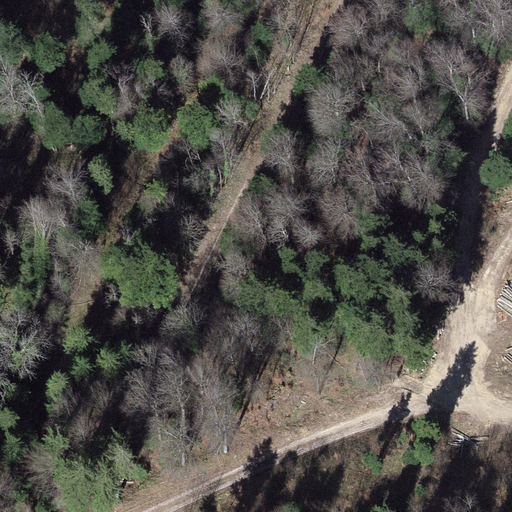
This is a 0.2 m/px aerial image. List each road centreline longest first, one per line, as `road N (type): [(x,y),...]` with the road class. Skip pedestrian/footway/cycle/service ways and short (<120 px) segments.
road 1 (track): [(0,489),(76,439),(200,254),(334,0)]
road 2 (track): [(511,96),(482,160),(456,360),(469,398),(511,413)]
road 3 (track): [(164,511),(462,388)]
